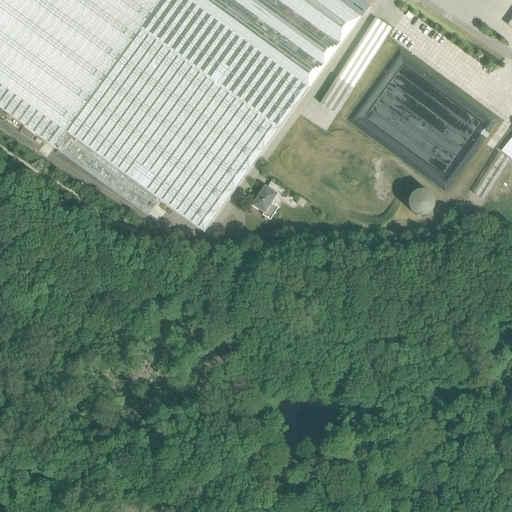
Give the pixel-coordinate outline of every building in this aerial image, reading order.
[(0,0),(0,108),(56,149),(128,202),(149,217),(160,202),(202,233),(204,234),(311,88),(362,19),(337,0),(0,0)] [(337,0),(362,19),(370,9),(365,5),(358,0),(337,0)] [(356,48),(320,105),(337,116),(391,30),(375,19),(356,48)] [(439,103),(442,93),(403,66),(392,82),(398,87),(399,90),(393,90),(395,92),(391,99),(380,96),(369,112),(370,121),(373,123),(371,130),(362,130),(379,142),(382,137),(382,132),(382,131),(392,130),(394,127),(403,134),(405,134),(412,138),(420,137),(424,126),(425,136),(429,139),(428,126),(434,117),(434,115),(433,103),(439,103)] [(31,141),(35,136),(23,127),(19,133),(31,141)] [(511,159),(511,139),(502,152),(511,159)] [(441,187),(446,190),(476,154),(471,150),(441,187)] [(498,153),(473,193),(484,200),(509,160),(498,153)] [(270,204),(275,195),(279,189),(270,183),(265,189),(264,188),(252,206),(264,214),(262,217),(270,222),(278,209),(270,204)]
